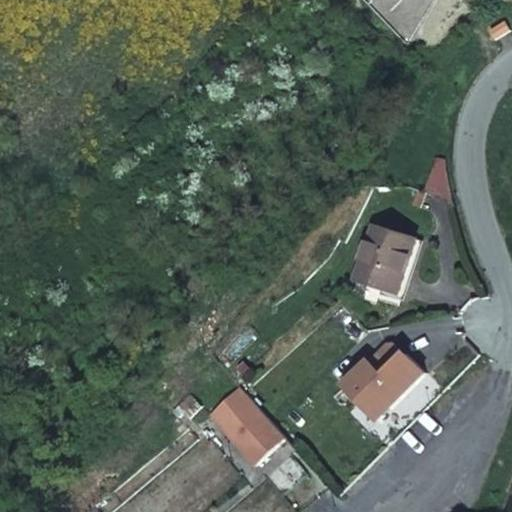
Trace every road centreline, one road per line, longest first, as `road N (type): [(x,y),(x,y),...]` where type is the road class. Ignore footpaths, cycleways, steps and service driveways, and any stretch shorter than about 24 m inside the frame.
road 1 (unclassified): [(511,301),(468,156),(468,121),(486,82),(511,64)]
road 2 (unclassified): [(391,511),(495,407),(511,363)]
